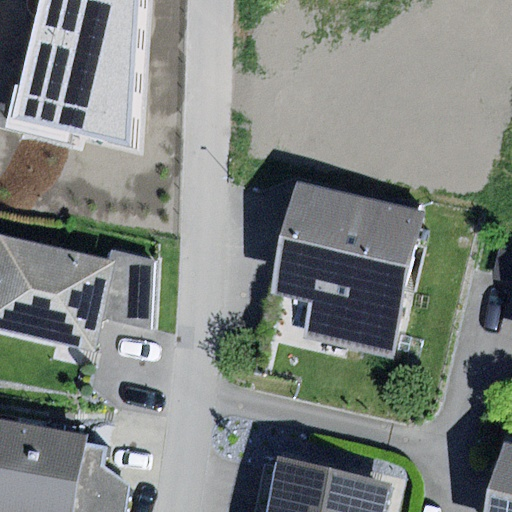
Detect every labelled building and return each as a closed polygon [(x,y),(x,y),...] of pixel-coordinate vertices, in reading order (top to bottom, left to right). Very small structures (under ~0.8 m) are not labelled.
[(146,0),(46,0),(18,126),(137,151),(146,0)] [(423,212),(300,187),(278,294),(313,301),(304,340),(393,358),(423,212)] [(114,262),(0,236),(0,329),(95,350),(102,319),(114,262)] [(511,252),(500,250),(494,277),(511,281),(511,252)] [(116,251),(114,262),(102,319),(151,332),(154,261),(116,251)] [(87,435),(0,421),(0,511),(75,511),(86,446),(87,435)] [(106,449),(86,446),(75,511),(126,511),(130,486),(103,467),(106,449)] [(511,511),(511,447),(509,447),(492,511),(511,511)] [(387,511),(394,485),(282,459),(269,511),(387,511)]
